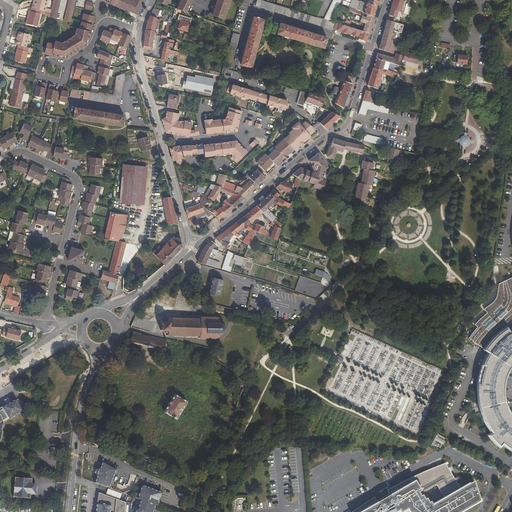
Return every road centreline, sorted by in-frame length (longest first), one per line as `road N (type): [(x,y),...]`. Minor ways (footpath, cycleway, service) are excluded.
road 1 (tertiary): [(201,240),(343,127),(387,0)]
road 2 (residential): [(0,160),(18,150),(73,176),(79,192),(66,240)]
road 3 (unclassified): [(67,511),(89,383)]
road 4 (unknown): [(73,454),(101,452),(169,485),(167,506)]
